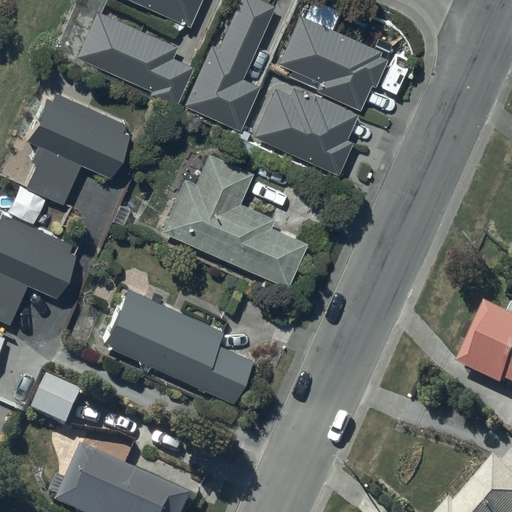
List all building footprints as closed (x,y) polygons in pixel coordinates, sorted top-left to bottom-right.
[(125,0),(187,28),(199,0),(125,0)] [(271,7),(255,0),(238,0),(217,49),(208,46),(181,108),(237,133),(257,87),(239,79),(271,7)] [(175,48),(95,12),(74,59),(148,92),(146,97),(173,109),(191,68),(170,59),(175,48)] [(379,54),(298,17),(276,65),(317,84),(314,92),(357,112),(368,86),(372,88),(384,62),(377,58),(379,54)] [(272,89),(250,138),(334,175),(348,144),(343,141),(355,115),(309,95),(308,98),(292,90),(289,97),(272,89)] [(51,101),(43,98),(25,142),(35,146),(28,163),(34,165),(24,190),(61,205),(77,167),(109,180),(129,133),(123,130),(125,126),(53,96),(51,101)] [(182,180),(159,233),(283,288),(303,243),(268,228),(272,220),(238,205),(251,174),(208,155),(196,182),(187,178),(185,181),(182,180)] [(0,214),(0,322),(7,326),(25,286),(54,299),(74,254),(69,252),(72,246),(0,214)] [(219,332),(125,290),(100,346),(138,363),(136,369),(146,373),(148,367),(225,402),(244,360),(213,346),(219,332)] [(511,301),(508,311),(485,301),(457,361),(504,383),(506,377),(511,379),(511,301)] [(81,397),(47,381),(31,416),(65,432),(81,397)] [(511,511),(511,462),(499,451),(459,498),(455,494),(439,511),(511,511)] [(185,511),(190,502),(79,453),(64,486),(55,482),(48,498),(57,502),(54,508),(62,511),(185,511)]
